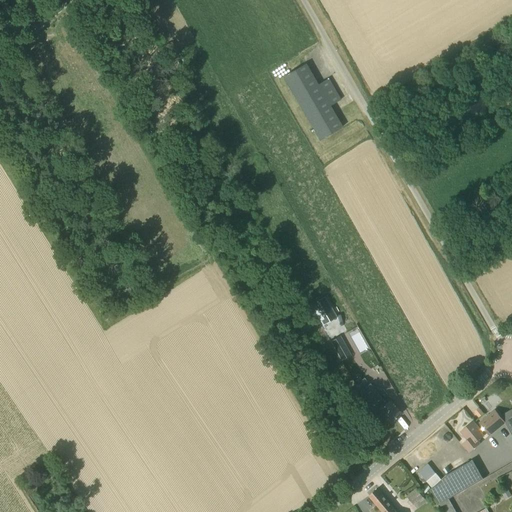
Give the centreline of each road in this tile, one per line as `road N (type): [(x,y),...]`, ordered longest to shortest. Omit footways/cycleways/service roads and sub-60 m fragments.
road 1 (unclassified): [(509,348),(302,0)]
road 2 (unclassified): [(323,511),(507,363)]
